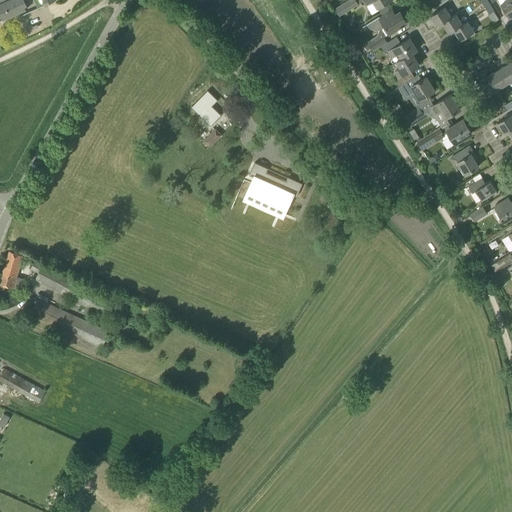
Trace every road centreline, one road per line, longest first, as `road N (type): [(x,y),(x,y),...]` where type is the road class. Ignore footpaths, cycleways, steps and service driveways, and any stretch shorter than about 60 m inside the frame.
road 1 (track): [(305,0),(478,271),(511,363)]
road 2 (unclassified): [(9,211),(126,0)]
road 3 (residential): [(247,101),(247,83),(168,0)]
road 4 (residential): [(511,39),(456,77),(420,22)]
